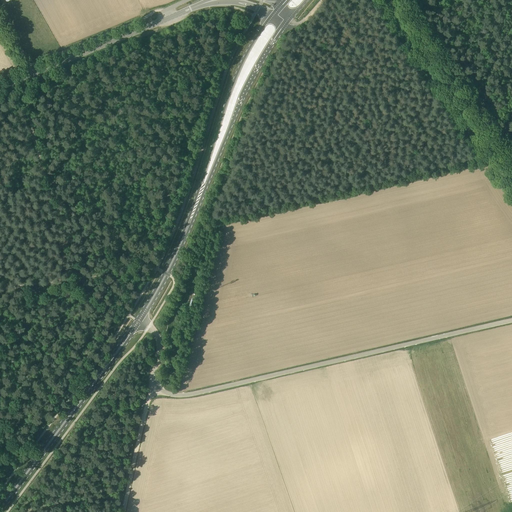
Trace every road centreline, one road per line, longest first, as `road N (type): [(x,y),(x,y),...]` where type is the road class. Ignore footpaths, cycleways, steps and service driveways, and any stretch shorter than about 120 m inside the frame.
road 1 (unclassified): [(511,320),(178,395),(151,381),(159,341),(148,327)]
road 2 (track): [(487,148),(447,165),(212,218),(197,240)]
road 3 (primary): [(0,508),(138,321)]
road 4 (primary): [(195,207),(235,109),(288,21)]
road 5 (primary): [(270,16),(241,62),(195,207)]
road 6 (tertiary): [(0,87),(167,18)]
road 7 (track): [(151,381),(124,511)]
road 8 (track): [(487,148),(416,38)]
road 9 (primary): [(138,321),(195,207)]
